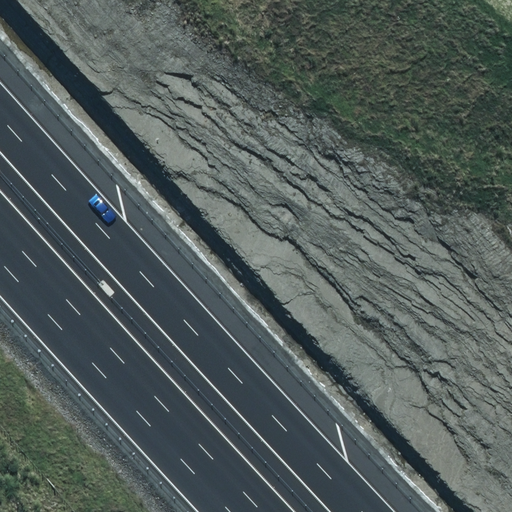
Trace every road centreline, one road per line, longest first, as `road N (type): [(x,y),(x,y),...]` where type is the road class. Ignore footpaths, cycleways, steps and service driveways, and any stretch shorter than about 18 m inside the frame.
road 1 (motorway): [(0,92),(393,511)]
road 2 (motorway): [(274,511),(0,222)]
